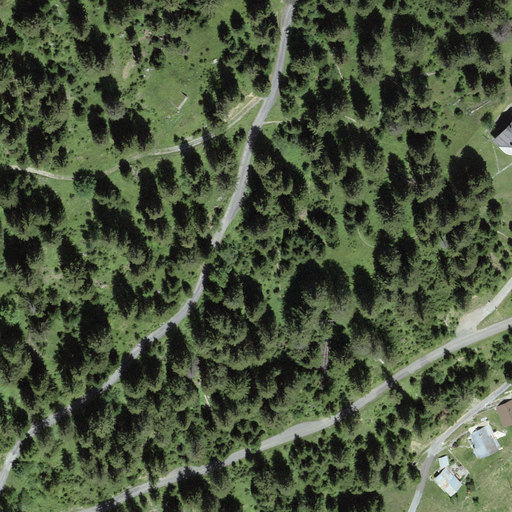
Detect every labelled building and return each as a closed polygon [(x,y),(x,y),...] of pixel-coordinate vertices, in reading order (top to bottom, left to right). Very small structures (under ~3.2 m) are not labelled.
[(170,94),(158,107),(168,116),(180,103),(170,94)] [(506,148),(511,147),(511,128),(500,142),(506,148)] [(511,429),(511,404),(502,410),(511,430),(511,429)] [(506,450),(493,426),(474,436),(481,448),(479,449),(485,461),(506,450)] [(470,486),(450,469),(440,482),(459,498),(470,486)]
